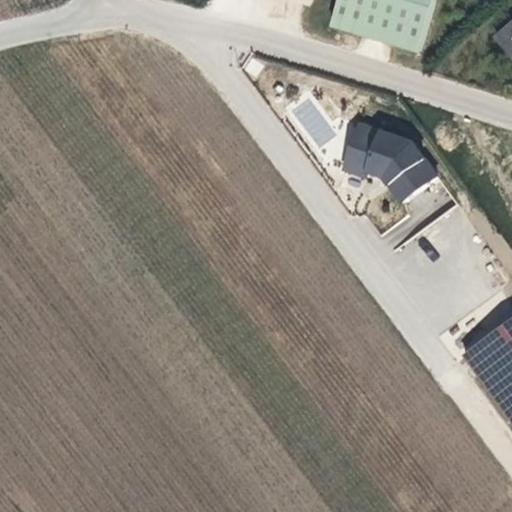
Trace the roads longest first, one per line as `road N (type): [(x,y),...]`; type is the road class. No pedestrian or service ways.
road 1 (track): [(224,39),(219,62),(511,448)]
road 2 (unclassified): [(123,9),(511,120)]
road 3 (unclassified): [(0,37),(123,9)]
